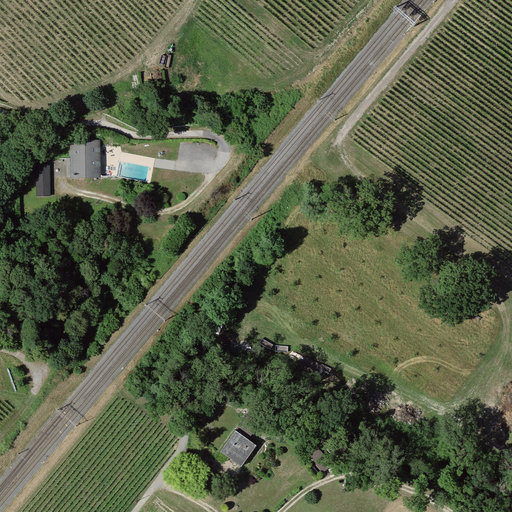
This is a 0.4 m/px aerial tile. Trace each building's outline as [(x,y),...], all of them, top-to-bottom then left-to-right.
[(99,184),(98,142),(69,143),(69,184),(99,184)] [(37,195),(50,194),(49,163),(36,163),(37,195)] [(264,419),(250,409),(235,431),(249,440),(264,419)] [(249,440),(235,431),(220,452),(241,467),(256,446),(249,440)] [(314,442),(305,448),(323,473),(332,466),(314,442)]
